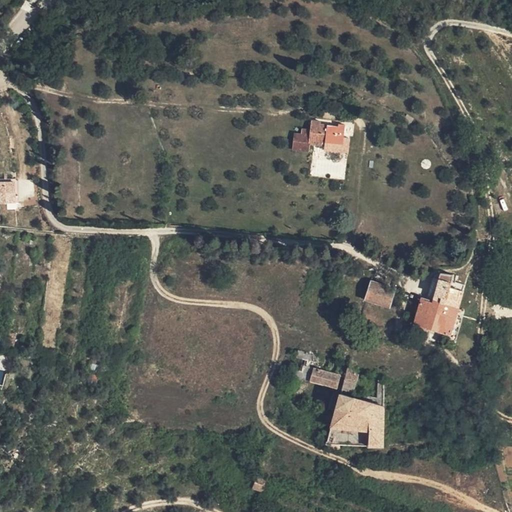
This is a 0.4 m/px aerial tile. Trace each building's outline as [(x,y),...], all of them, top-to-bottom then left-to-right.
[(297,150),(314,152),(315,146),(330,147),(330,144),(348,146),(349,126),(343,125),(343,127),(326,125),(325,122),(317,121),(316,132),(306,130),(306,135),(299,135),(297,150)] [(0,200),(17,200),(17,180),(0,180),(0,200)] [(458,313),(465,288),(451,285),(452,277),(440,275),(434,279),(427,305),(458,313)] [(392,307),(397,292),(375,286),(370,302),(392,307)] [(416,327),(451,339),(458,313),(427,305),(422,304),(416,327)] [(316,374),(314,380),(340,389),(342,380),(344,375),(345,371),(341,369),(338,377),(308,365),(306,370),(316,374)] [(344,375),(342,380),(346,382),(344,390),(360,396),(366,377),(351,368),(347,377),(344,375)] [(336,412),(326,446),(331,446),(331,454),(347,454),(348,447),(383,446),(386,386),(386,382),(381,381),(376,398),(367,396),(365,402),(342,395),(337,407),(335,406),(338,394),(333,392),(329,409),(336,412)] [(254,480),(252,489),(262,492),(265,483),(254,480)]
